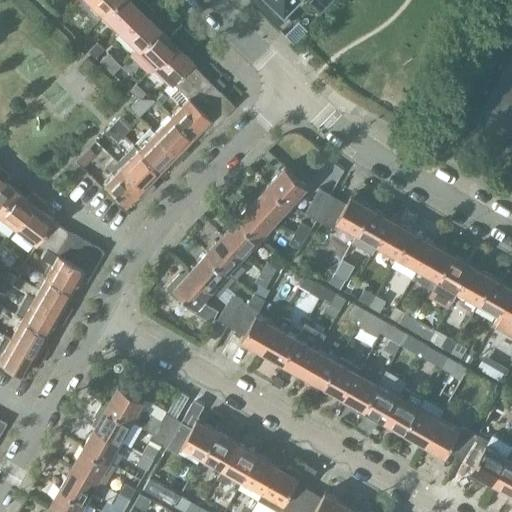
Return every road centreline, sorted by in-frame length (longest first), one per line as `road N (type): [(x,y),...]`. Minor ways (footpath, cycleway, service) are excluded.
road 1 (residential): [(448,511),(104,316)]
road 2 (residential): [(104,316),(166,221),(296,91)]
road 3 (residential): [(511,236),(361,149),(296,91)]
road 4 (residential): [(0,492),(104,316)]
road 5 (residential): [(296,91),(205,1)]
